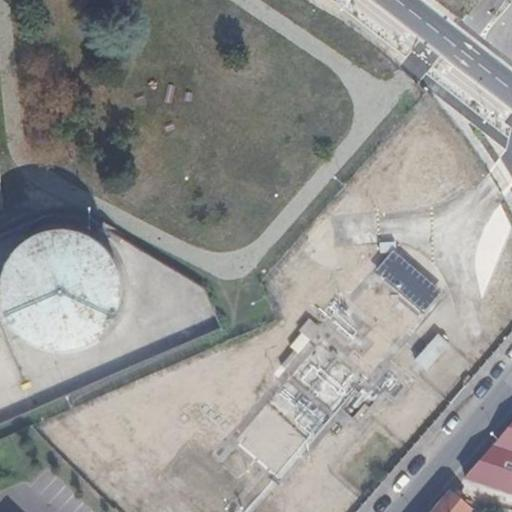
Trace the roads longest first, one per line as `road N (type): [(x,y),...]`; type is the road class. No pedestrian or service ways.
road 1 (residential): [(407,511),(511,390)]
road 2 (unclassified): [(511,88),(396,0)]
